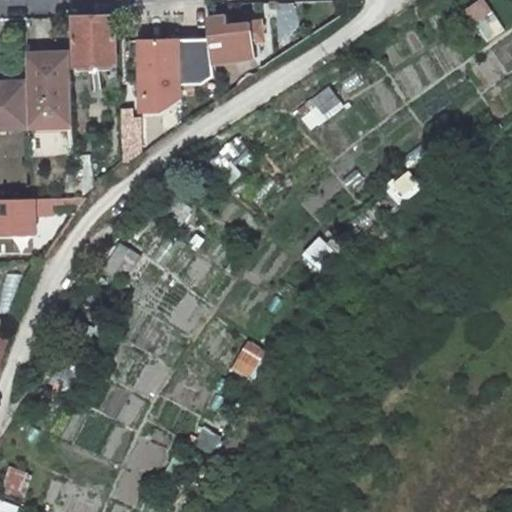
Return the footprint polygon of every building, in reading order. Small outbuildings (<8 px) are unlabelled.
[(505,31),(483,0),(480,0),(467,10),(488,42),(505,31)] [(109,93),(122,92),(121,76),(118,74),(116,15),(75,17),(76,65),(111,64),(112,74),(108,75),(109,93)] [(229,25),(228,15),(208,17),(211,38),(214,63),(256,57),(254,41),(252,22),(229,25)] [(262,21),(252,22),(254,41),(264,40),(262,21)] [(181,73),(181,85),(204,84),(216,76),(214,63),(211,38),(180,39),(181,73)] [(138,40),(140,74),(181,73),(180,39),(138,40)] [(74,125),(72,52),(29,54),(30,81),(31,126),(74,125)] [(345,97),(365,84),(355,71),(336,83),(345,97)] [(181,85),(181,73),(140,74),(141,111),(162,111),(182,98),(181,85)] [(0,127),(31,126),(30,81),(0,82),(0,127)] [(320,108),(336,96),(329,87),(313,99),(317,104),(320,108)] [(327,117),(343,105),(336,96),(320,108),(327,117)] [(303,115),(317,104),(313,99),(299,110),(303,115)] [(223,175),(251,150),(239,136),(223,149),(228,155),(216,167),(223,175)] [(89,158),(76,158),(78,195),(84,194),(97,184),(91,178),(89,158)] [(175,196),(161,217),(170,223),(169,226),(177,231),(182,224),(173,218),(175,215),(179,218),(188,205),(175,196)] [(0,234),(39,233),(38,198),(0,199),(0,234)] [(182,224),(186,217),(192,208),(188,205),(179,218),(175,215),(173,218),(182,224)] [(205,238),(197,233),(192,241),(195,243),(193,247),(197,250),(205,238)] [(323,235),(305,248),(317,265),(335,252),(323,235)] [(117,249),(112,246),(99,265),(113,275),(124,259),(131,264),(138,254),(121,243),(117,249)] [(246,250),(235,243),(223,259),(235,267),(246,250)] [(81,311),(94,319),(107,299),(100,294),(103,290),(97,286),(81,311)] [(90,338),(94,328),(72,316),(66,327),(68,329),(60,345),(75,352),(84,335),(90,338)] [(251,379),(270,352),(249,338),(230,364),(251,379)] [(114,367),(125,345),(113,339),(102,361),(114,367)] [(84,375),(60,363),(51,383),(72,395),(84,375)] [(91,379),(84,375),(72,395),(51,383),(46,391),(73,409),(91,379)] [(48,440),(38,435),(30,454),(39,458),(48,440)] [(26,473),(15,469),(9,484),(6,483),(3,490),(19,495),(26,473)] [(33,476),(26,473),(19,495),(25,497),(33,476)] [(0,511),(19,511),(22,508),(0,497),(0,511)]
